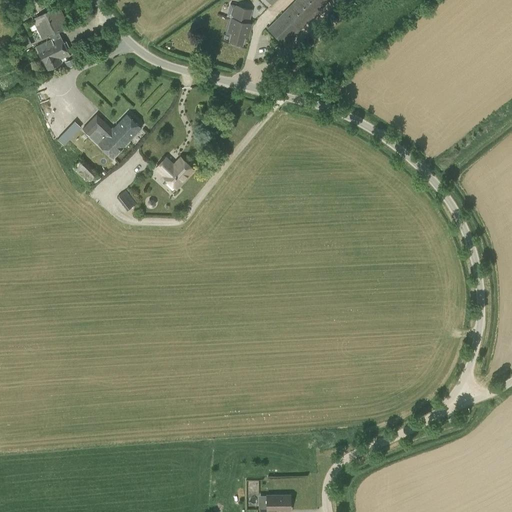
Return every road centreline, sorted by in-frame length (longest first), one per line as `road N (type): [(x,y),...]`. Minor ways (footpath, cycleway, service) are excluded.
road 1 (unclassified): [(453,398),(477,360),(475,257),(446,188),(358,121),(155,61),(97,0)]
road 2 (unclassified): [(331,511),(336,459),(453,398)]
